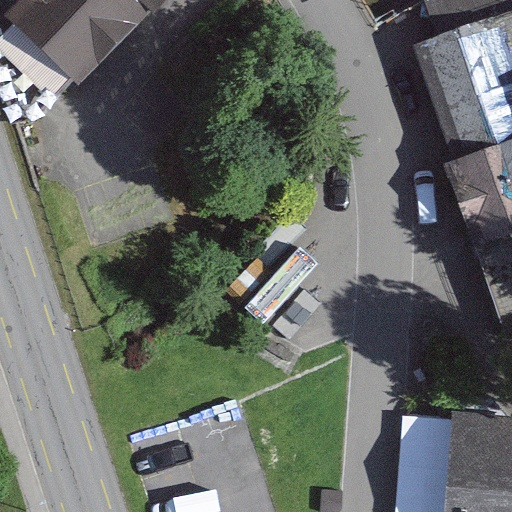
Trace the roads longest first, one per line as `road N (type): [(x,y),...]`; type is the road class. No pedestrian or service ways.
road 1 (secondary): [(0,240),(85,511)]
road 2 (residential): [(390,269),(384,165),(361,78),(325,0)]
road 3 (residential): [(366,511),(390,269)]
road 4 (unknown): [(200,0),(54,154)]
road 5 (unclassified): [(390,269),(428,275),(464,302),(511,395)]
